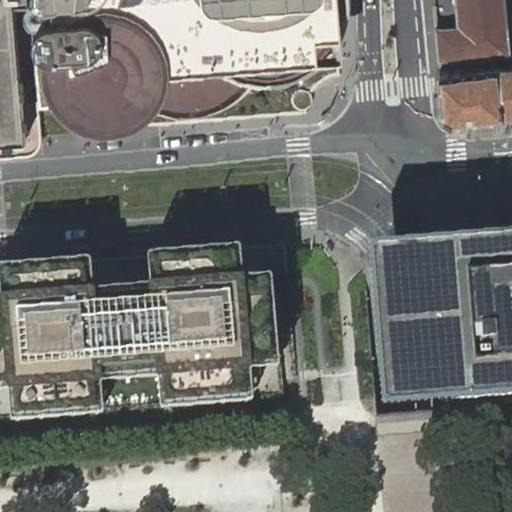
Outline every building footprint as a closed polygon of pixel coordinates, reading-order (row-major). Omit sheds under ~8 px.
[(0,0),(0,138),(41,135),(40,112),(36,71),(35,59),(34,50),(31,20),(29,0),(0,0)] [(147,122),(156,112),(166,116),(176,118),(189,119),(201,118),(216,114),(226,110),(235,104),(243,98),(249,90),(259,90),(271,90),(284,88),(293,85),(300,83),(308,78),(317,70),(341,68),(340,42),(345,31),(349,18),(350,4),(349,0),(29,0),(31,20),(34,50),(35,59),(36,71),(40,112),(56,110),(65,120),(75,128),(86,133),(99,136),(113,136),(127,133),(138,128),(147,122)] [(434,0),(436,25),(439,57),(510,50),(505,0),(434,0)] [(511,61),(500,63),(500,62),(441,71),(440,71),(444,115),(450,119),(505,112),(505,111),(511,110),(511,61)] [(511,231),(437,238),(450,400),(511,394),(511,231)] [(0,511),(0,416),(281,393),(280,377),(293,376),(285,276),(283,244),(208,250),(210,272),(182,275),(179,253),(59,263),(61,285),(32,287),(30,265),(0,267),(0,511)]
